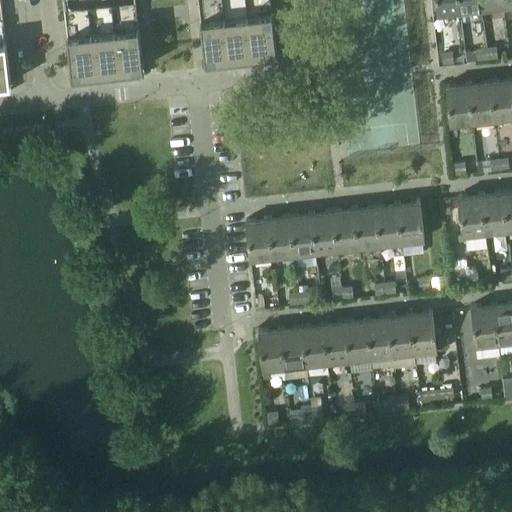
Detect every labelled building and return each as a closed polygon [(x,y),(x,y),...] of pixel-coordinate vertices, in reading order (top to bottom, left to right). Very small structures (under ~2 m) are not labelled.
[(436,0),(438,12),(459,10),(457,0),(436,0)] [(479,0),(457,0),(459,10),(480,7),(479,0)] [(270,11),(247,13),(252,54),(276,51),(271,10),(270,11)] [(247,13),(224,16),(228,57),(252,54),(247,13)] [(201,19),(200,19),(202,42),(204,59),(206,59),(228,57),(224,16),(201,19)] [(114,29),(119,70),(143,67),(138,26),(114,29)] [(90,31),(95,72),(119,70),(114,29),(90,31)] [(67,34),(71,75),(95,72),(90,31),(67,34)] [(0,41),(0,83),(10,82),(5,41),(0,41)] [(497,46),(485,47),(487,60),(498,59),(497,46)] [(487,60),(485,47),(473,48),(475,62),(487,60)] [(454,51),(442,52),(444,65),(455,64),(454,51)] [(511,88),(511,76),(489,78),(493,117),(511,115),(511,88)] [(489,78),(467,81),(471,120),(493,117),(489,78)] [(467,81),(446,83),(450,122),(471,120),(467,81)] [(509,157),(498,158),(499,171),(511,170),(509,157)] [(499,171),(498,158),(486,159),(487,172),(499,171)] [(465,162),(453,163),(455,176),(466,175),(465,162)] [(511,187),(501,189),(506,228),(511,226),(511,187)] [(501,189),(479,191),(484,230),(506,228),(501,189)] [(479,191),(459,194),(463,232),(465,232),(466,248),(485,246),(484,230),(479,191)] [(419,198),(398,201),(402,239),(423,237),(419,198)] [(398,201),(376,203),(381,242),(402,239),(398,201)] [(376,203),(354,206),(359,244),(381,242),(376,203)] [(354,206),(332,208),(337,247),(359,244),(354,206)] [(332,208),(311,211),(315,249),(337,247),(332,208)] [(311,211),(289,213),(293,252),(315,249),(311,211)] [(289,213),(267,216),(271,254),(293,252),(289,213)] [(267,216),(246,218),(250,257),(271,254),(267,216)] [(511,281),(510,268),(498,269),(500,282),(511,281)] [(477,272),(466,273),(467,286),(479,285),(477,272)] [(428,276),(418,277),(419,287),(429,286),(428,276)] [(395,280),(385,281),(386,291),(396,290),(395,280)] [(385,281),(374,283),(375,293),(386,291),(385,281)] [(352,285),(341,287),(342,296),(353,295),(352,285)] [(341,287),(331,288),(332,298),(342,296),(341,287)] [(308,291),(298,292),(299,302),(309,300),(308,291)] [(298,292),(288,293),(289,303),(299,302),(298,292)] [(263,299),(264,309),(277,308),(276,298),(263,299)] [(511,299),(492,302),(496,340),(511,338),(511,299)] [(492,302),(471,304),(476,343),(496,340),(492,302)] [(436,348),(431,309),(411,311),(415,350),(436,348)] [(411,311),(389,314),(393,352),(415,350),(411,311)] [(451,312),(438,314),(440,325),(453,323),(451,312)] [(389,314),(367,316),(371,355),(393,352),(389,314)] [(367,316),(345,319),(349,357),(371,355),(367,316)] [(345,319),(323,321),(328,360),(349,357),(345,319)] [(323,321),(301,323),(306,362),(307,372),(329,370),(328,360),(323,321)] [(301,323),(279,326),(284,365),(306,362),(301,323)] [(263,367),(284,365),(279,326),(258,328),(263,367)] [(493,397),(492,387),(482,388),(483,398),(493,397)] [(453,401),(452,391),(422,395),(424,405),(453,401)] [(408,396),(398,398),(400,408),(410,406),(408,396)] [(400,408),(398,398),(388,399),(390,409),(400,408)] [(366,411),(364,402),(354,403),(356,413),(366,411)] [(356,413),(354,403),(345,404),(346,414),(356,413)] [(322,416),(321,406),(311,408),(312,418),(322,416)] [(312,418),(311,408),(301,409),(302,419),(312,418)] [(279,421),(278,411),(268,413),(269,423),(279,421)]
